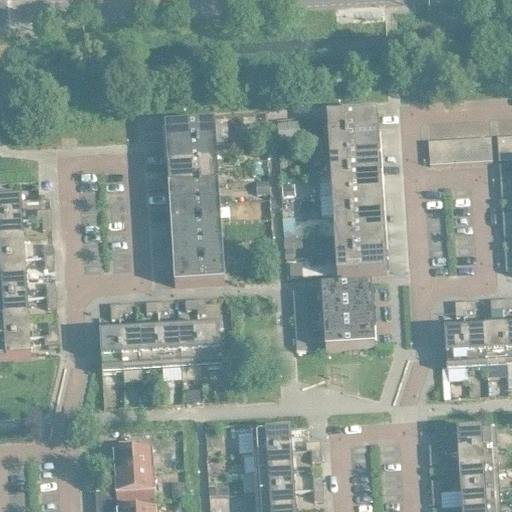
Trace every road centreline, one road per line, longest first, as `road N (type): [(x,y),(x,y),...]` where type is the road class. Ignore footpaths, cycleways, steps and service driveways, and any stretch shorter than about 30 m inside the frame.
road 1 (residential): [(78,283),(144,279),(138,161),(70,164)]
road 2 (residential): [(415,179),(481,176),(487,283),(419,287)]
road 3 (residential): [(78,283),(83,358),(66,450)]
road 4 (residential): [(415,179),(412,110),(511,103)]
road 5 (residential): [(411,430),(408,408),(422,358),(419,287)]
road 6 (residential): [(411,430),(344,434),(349,511)]
